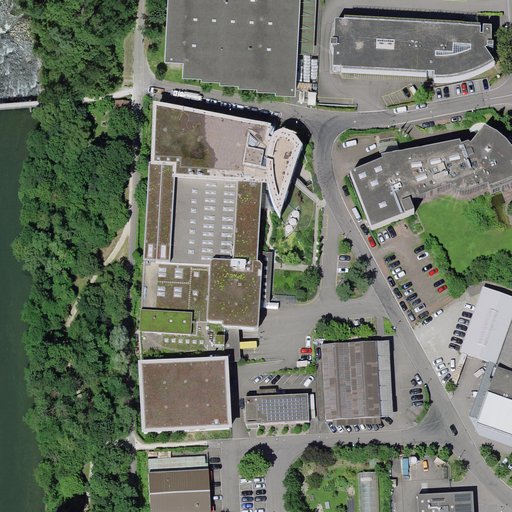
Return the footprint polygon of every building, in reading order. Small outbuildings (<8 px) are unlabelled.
[(300,0),(167,0),(164,60),(184,61),(183,76),(202,77),(202,80),(220,81),(220,84),(239,84),(239,87),(258,88),(258,92),(276,92),(276,96),(295,96),(300,0)] [(344,15),(344,17),(481,25),(481,22),(344,15)] [(344,17),(335,17),(334,34),(333,37),(331,38),(331,43),(332,43),(334,48),(333,65),(342,65),(342,68),(427,71),(427,69),(435,70),(434,78),(439,78),(443,78),(449,78),(457,76),(462,75),(468,74),(475,71),(482,68),(487,65),(495,60),(486,46),(488,44),(493,45),(493,40),(492,40),(491,24),(483,24),(483,32),(480,32),(481,25),(344,17)] [(271,132),(154,108),(144,266),(210,270),(206,327),(222,328),(222,331),(225,333),(256,334),(259,332),(262,270),(259,268),(257,267),(262,190),(268,190),(272,207),(279,220),(293,180),(302,152),(295,141),(285,137),(276,139),(269,148),(267,152),(271,132)] [(383,165),(350,177),(373,233),(414,216),(410,205),(451,190),(456,195),(462,197),(472,196),(488,190),(491,195),(511,187),(511,153),(507,146),(495,137),(486,132),(471,149),(469,147),(462,150),(460,146),(381,161),(383,165)] [(511,299),(483,289),(460,354),(497,367),(489,396),(511,404),(511,299)] [(191,313),(138,310),(137,331),(190,336),(191,313)] [(225,357),(139,362),(143,433),(229,428),(225,357)] [(325,421),(380,418),(377,375),(322,375),(325,421)] [(307,395),(275,397),(257,398),(243,399),(245,426),(258,425),(309,422),(307,395)] [(148,475),(148,487),(149,511),(210,511),(208,487),(208,471),(148,475)] [(473,511),(473,493),(418,496),(418,511),(473,511)]
